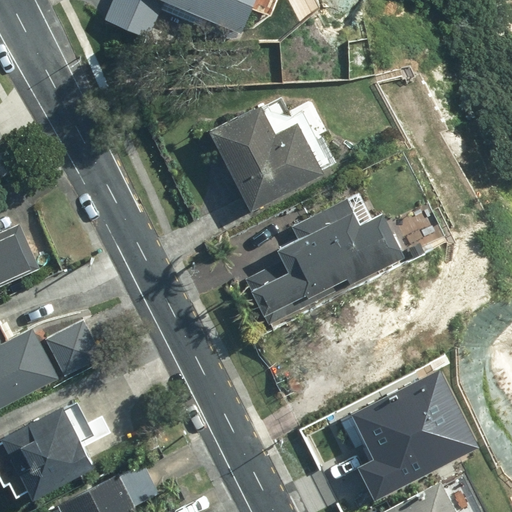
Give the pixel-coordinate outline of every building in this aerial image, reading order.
[(249,0),(117,0),(108,26),(146,41),(160,3),(238,32),(249,0)] [(251,93),(200,120),(249,213),(325,173),(301,127),(276,140),(251,93)] [(273,250),(279,263),(247,278),(265,317),(344,279),(346,282),(404,255),(382,210),(357,222),(345,198),(290,224),(297,239),(273,250)] [(0,281),(31,268),(16,232),(0,239),(0,281)] [(445,265),(430,273),(426,265),(355,299),(367,324),(331,341),(355,391),(470,336),(455,306),(463,303),(445,265)] [(79,320),(43,339),(62,374),(98,356),(79,320)] [(0,345),(0,344),(0,406),(62,374),(43,339),(37,326),(0,345)] [(368,449),(354,455),(375,498),(487,444),(443,355),(345,403),(368,449)] [(82,421),(68,398),(0,439),(0,478),(13,499),(25,491),(30,500),(93,461),(84,446),(113,428),(102,409),(82,421)] [(160,494),(142,460),(49,510),(49,511),(135,511),(133,508),(160,494)] [(482,511),(463,472),(380,511),(379,511),(482,511)]
